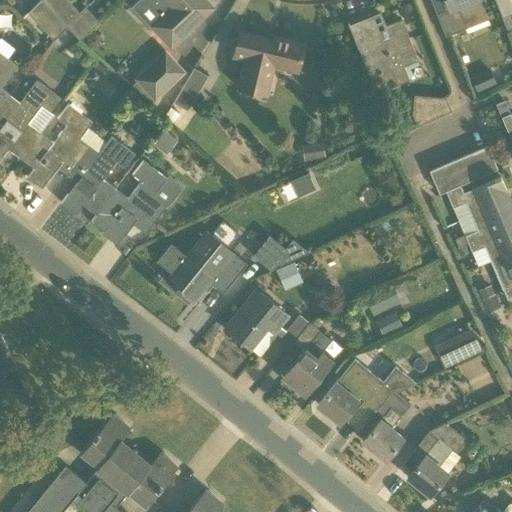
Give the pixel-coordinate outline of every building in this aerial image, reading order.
[(53,41),(67,28),(41,0),(28,13),(53,41)] [(79,12),(69,1),(68,0),(41,0),(67,28),(68,28),(80,40),(99,22),(85,7),(79,12)] [(212,8),(207,2),(205,0),(143,0),(160,18),(152,26),(171,46),(212,8)] [(488,20),(480,0),(446,0),(450,9),(437,14),(446,37),(466,29),(488,20)] [(511,27),(511,0),(494,0),(507,29),(511,27)] [(404,66),(419,60),(402,19),(386,26),(391,38),(381,42),(372,19),(351,27),(349,22),(348,22),(377,93),(410,80),(404,66)] [(298,73),(304,44),(274,37),(273,41),(239,33),(234,57),(245,60),(239,89),(267,96),(273,67),(298,73)] [(188,72),(166,49),(133,78),(155,102),(188,72)] [(0,108),(11,95),(1,87),(18,65),(0,51),(0,108)] [(93,65),(86,77),(97,85),(106,73),(105,73),(108,68),(97,62),(94,66),(93,65)] [(194,68),(173,102),(187,111),(208,76),(194,68)] [(496,83),(490,69),(470,78),(476,92),(496,83)] [(11,95),(0,108),(0,123),(2,125),(0,128),(0,156),(2,158),(9,149),(21,158),(41,133),(54,115),(51,112),(62,98),(37,79),(20,102),(11,95)] [(418,127),(450,112),(444,99),(412,114),(418,127)] [(496,104),(501,118),(510,114),(511,113),(505,100),(496,104)] [(41,133),(21,158),(34,168),(27,177),(42,188),(58,167),(67,175),(68,175),(90,145),(81,138),(93,121),(68,103),(58,117),(67,124),(53,142),(41,133)] [(511,117),(510,114),(501,118),(511,142),(511,117)] [(153,143),(167,153),(177,139),(164,129),(153,143)] [(96,215),(116,189),(103,180),(116,162),(125,168),(136,154),(112,136),(107,143),(100,152),(90,145),(68,175),(77,182),(61,203),(77,214),(83,205),(96,215)] [(323,141),(307,144),(309,161),(326,158),(323,141)] [(476,151),(486,174),(497,169),(488,146),(476,151)] [(474,179),(486,174),(476,151),(464,156),(474,179)] [(463,184),(474,179),(464,156),(453,161),(463,184)] [(96,215),(91,221),(103,231),(102,233),(117,245),(133,224),(146,234),(168,204),(155,195),(168,178),(143,160),(133,174),(142,181),(128,199),(116,189),(96,215)] [(451,189),(460,185),(463,184),(453,161),(441,166),(451,189)] [(439,194),(446,191),(451,189),(441,166),(430,171),(439,194)] [(308,174),(291,181),(298,196),(315,189),(308,174)] [(472,216),(511,200),(501,177),(463,193),(460,185),(451,189),(446,191),(453,208),(466,202),(472,216)] [(468,244),(511,225),(511,202),(511,200),(472,216),(478,230),(455,240),(459,248),(465,245),(468,244)] [(386,232),(382,223),(374,227),(378,236),(386,232)] [(491,260),(511,251),(511,225),(468,244),(472,252),(485,247),(491,260)] [(224,293),(241,272),(246,264),(241,259),(206,232),(200,240),(187,256),(173,274),(167,282),(180,293),(181,292),(193,301),(209,281),(224,293)] [(270,236),(254,256),(271,270),(308,252),(292,240),(285,249),(270,236)] [(173,274),(187,256),(171,243),(156,261),(173,274)] [(465,245),(459,248),(457,249),(460,256),(469,253),(465,245)] [(511,251),(491,260),(504,290),(511,286),(511,251)] [(285,288),(303,280),(295,262),(277,269),(285,288)] [(375,314),(401,302),(393,284),(366,296),(375,314)] [(482,299),(495,294),(491,285),(478,291),(482,299)] [(268,327),(275,333),(289,315),(256,289),(224,329),(238,340),(237,341),(241,345),(243,343),(250,349),(268,327)] [(488,313),(501,307),(495,294),(482,299),(488,313)] [(292,346),(295,342),(309,323),(300,315),(287,331),(282,338),(292,346)] [(309,323),(295,342),(305,350),(283,376),(297,388),(298,386),(306,392),(304,394),(305,394),(332,361),(322,353),(332,341),(309,323)] [(445,368),(483,350),(473,329),(435,346),(445,368)] [(0,387),(7,384),(2,373),(16,366),(1,333),(0,333),(0,387)] [(470,378),(491,372),(485,355),(465,361),(470,378)] [(386,398),(396,393),(415,383),(396,367),(383,381),(354,359),(345,370),(318,404),(340,422),(360,397),(377,410),(386,398)] [(386,398),(377,410),(383,415),(362,441),(386,460),(404,438),(392,428),(411,405),(396,393),(386,398)] [(62,511),(78,493),(82,497),(76,505),(83,511),(86,511),(135,453),(121,440),(130,429),(112,414),(81,453),(98,467),(97,468),(86,482),(65,465),(27,511),(62,511)] [(430,495),(447,473),(460,457),(456,453),(467,440),(446,422),(430,430),(416,448),(425,456),(407,477),(430,495)] [(150,465),(135,453),(86,511),(121,511),(116,507),(127,493),(128,493),(129,492),(146,506),(177,467),(160,453),(150,465)] [(217,511),(223,505),(205,490),(187,511),(217,511)] [(484,500),(473,511),(511,511),(511,503),(509,504),(502,511),(500,511),(495,507),(494,508),(484,500)]
